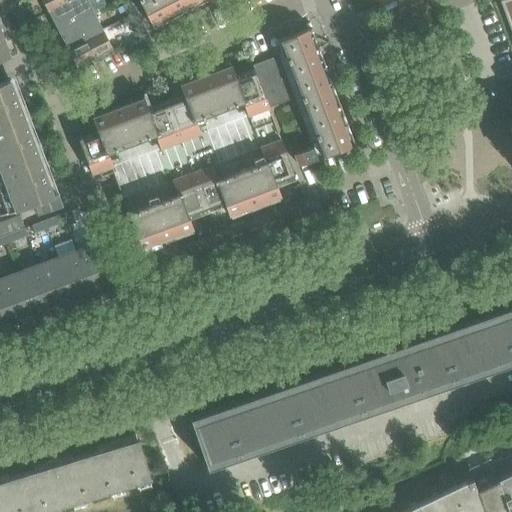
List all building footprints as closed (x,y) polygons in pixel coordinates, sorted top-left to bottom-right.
[(41,0),(48,12),(71,0),(41,0)] [(93,12),(87,0),(71,0),(48,12),(57,30),(93,12)] [(138,0),(153,28),(172,18),(174,17),(190,9),(207,0),(138,0)] [(511,0),(501,0),(500,1),(499,1),(511,34),(511,137),(511,138),(511,139),(511,0)] [(128,3),(122,5),(123,7),(126,12),(134,8),(130,1),(128,3)] [(67,49),(103,30),(93,12),(57,30),(67,49)] [(151,42),(136,13),(128,17),(140,39),(127,46),(131,52),(151,42)] [(311,28),(279,39),(281,44),(287,60),(294,79),(301,99),(309,119),(316,138),(318,144),(294,154),(298,165),(323,156),(354,144),(347,126),(340,107),(333,87),(325,67),(318,49),(318,48),(311,28)] [(112,49),(103,30),(67,49),(77,67),(112,49)] [(10,58),(5,46),(2,38),(0,38),(0,61),(2,61),(10,58)] [(288,100),(272,58),(252,65),(255,72),(236,79),(231,65),(178,85),(183,98),(166,105),(179,141),(197,134),(192,121),(244,101),(249,115),(269,108),(288,100)] [(62,205),(58,193),(52,195),(9,80),(0,82),(0,194),(7,213),(33,204),(37,214),(62,205)] [(179,141),(166,105),(148,112),(143,98),(92,117),(97,131),(78,138),(91,174),(111,167),(105,153),(157,134),(162,148),(179,141)] [(266,160),(261,147),(281,139),(269,108),(249,115),(244,101),(192,121),(197,134),(179,141),(162,148),(157,134),(105,153),(111,167),(120,192),(127,212),(178,193),(173,180),(192,173),(210,166),(215,179),(266,160)] [(280,195),(275,182),(294,175),(281,139),(261,147),(266,160),(215,179),(210,166),(192,173),(205,207),(223,200),(228,215),(280,195)] [(205,207),(192,173),(173,180),(178,193),(127,212),(141,247),(192,228),(187,214),(205,207)] [(76,223),(71,210),(63,213),(68,227),(76,223)] [(28,236),(25,227),(20,215),(0,223),(8,244),(28,236)] [(59,224),(56,216),(43,221),(47,229),(59,224)] [(47,229),(43,221),(31,226),(34,234),(47,229)] [(0,246),(8,244),(0,223),(0,222),(0,246)] [(110,280),(96,243),(76,250),(90,287),(101,283),(110,280)] [(90,287),(76,250),(57,257),(71,294),(90,287)] [(71,294),(57,257),(38,265),(51,302),(71,294)] [(51,302),(38,265),(17,272),(32,309),(51,302)] [(32,309),(17,272),(0,278),(0,284),(12,317),(32,309)] [(0,321),(12,317),(0,284),(0,321)] [(269,446),(493,369),(511,362),(511,312),(192,423),(207,468),(269,446)] [(149,478),(137,438),(83,455),(95,494),(149,478)] [(37,511),(95,494),(83,455),(21,474),(32,511),(37,511)] [(511,511),(511,469),(507,472),(508,474),(497,479),(508,511),(511,511)] [(508,511),(497,479),(495,473),(490,476),(492,482),(476,490),(483,511),(508,511)] [(0,511),(32,511),(21,474),(0,480),(0,511)] [(483,511),(476,490),(472,478),(400,511),(483,511)]
